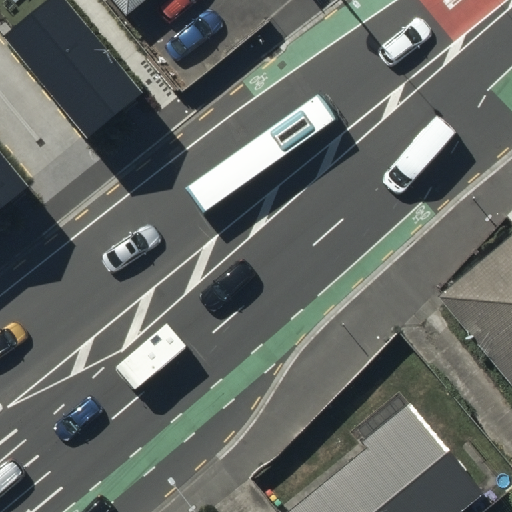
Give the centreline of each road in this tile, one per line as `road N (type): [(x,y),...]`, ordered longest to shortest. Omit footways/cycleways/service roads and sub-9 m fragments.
road 1 (secondary): [(511,2),(168,292)]
road 2 (secondary): [(168,292),(116,386),(6,511)]
road 3 (secondary): [(0,364),(168,292)]
